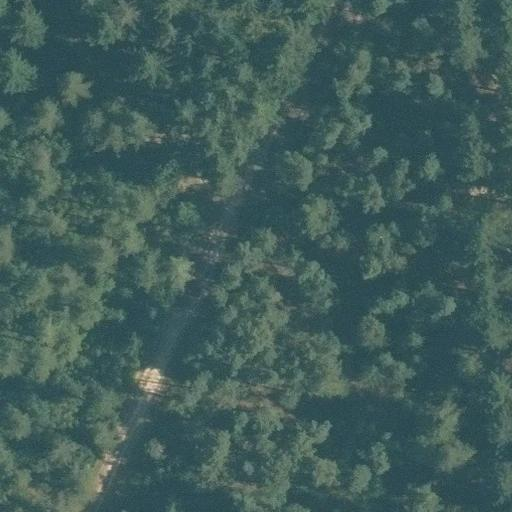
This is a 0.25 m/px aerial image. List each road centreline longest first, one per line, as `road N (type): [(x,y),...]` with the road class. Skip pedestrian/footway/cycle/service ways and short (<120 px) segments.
road 1 (track): [(47,0),(230,216),(94,511)]
road 2 (track): [(482,0),(511,307)]
road 3 (track): [(230,216),(332,0)]
